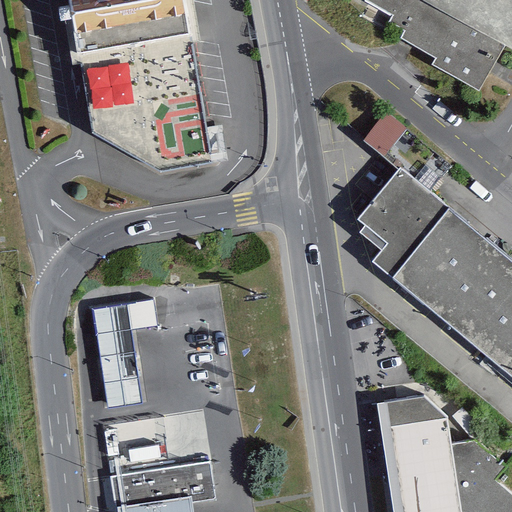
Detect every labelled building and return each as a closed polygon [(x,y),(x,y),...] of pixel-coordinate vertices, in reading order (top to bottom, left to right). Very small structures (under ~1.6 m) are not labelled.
[(69,0),(94,135),(161,175),(214,166),(185,0),(69,0)] [(511,0),(408,0),(511,59),(511,57),(511,0)] [(363,135),(385,150),(408,126),(385,108),(363,135)] [(386,253),(372,269),(511,384),(511,266),(400,174),(356,228),(386,253)] [(130,318),(128,305),(94,310),(95,322),(99,348),(105,397),(107,409),(142,403),(141,391),(134,344),(130,318)] [(375,398),(388,511),(511,511),(511,486),(499,474),(499,454),(480,436),(456,439),(453,413),(428,392),(375,398)] [(210,463),(112,479),(117,511),(135,511),(194,503),(216,499),(210,463)] [(195,511),(194,503),(135,511),(195,511)]
